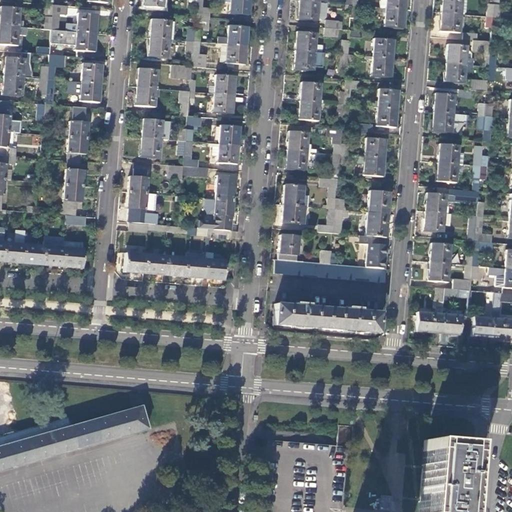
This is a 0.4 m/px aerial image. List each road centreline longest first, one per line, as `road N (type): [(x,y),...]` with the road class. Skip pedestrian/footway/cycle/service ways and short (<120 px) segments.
road 1 (residential): [(421,0),(391,358)]
road 2 (residential): [(247,300),(272,0)]
road 3 (residential): [(125,0),(101,287)]
road 4 (tertiary): [(241,383),(511,405)]
road 5 (tertiary): [(0,362),(241,383)]
road 6 (tertiary): [(391,358),(244,346)]
road 7 (tertiary): [(244,346),(97,334)]
road 8 (residential): [(247,300),(101,287)]
road 9 (residential): [(231,511),(241,383)]
road 10 (tertiary): [(511,368),(391,358)]
